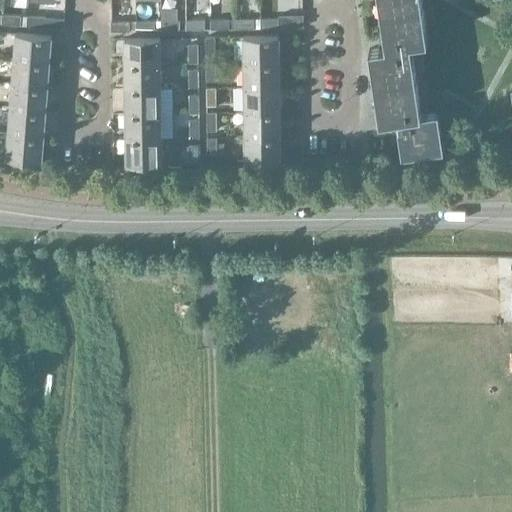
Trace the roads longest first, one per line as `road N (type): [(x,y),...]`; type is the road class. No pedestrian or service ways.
road 1 (tertiary): [(0,210),(108,222),(511,221)]
road 2 (residential): [(77,17),(62,136),(105,137),(103,19)]
road 3 (residential): [(346,9),(350,128),(309,128),(313,21)]
